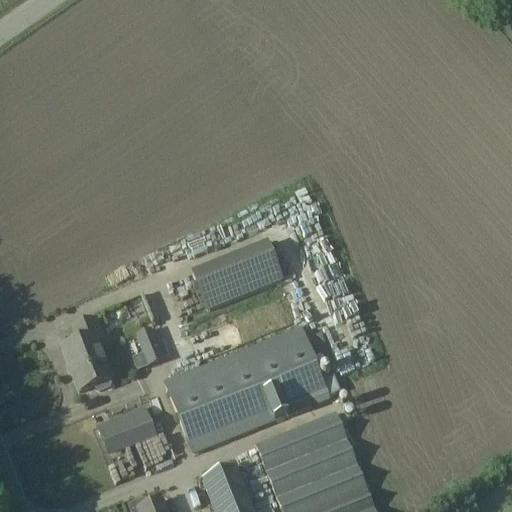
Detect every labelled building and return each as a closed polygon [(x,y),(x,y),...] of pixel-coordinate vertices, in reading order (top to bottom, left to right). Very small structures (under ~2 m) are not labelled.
[(266,250),(195,278),(208,314),(280,283),(266,250)] [(78,343),(58,350),(75,395),(91,389),(93,394),(97,396),(106,392),(108,388),(106,383),(107,383),(92,344),(99,341),(91,321),(72,328),(78,343)] [(229,334),(236,349),(253,342),(247,327),(229,334)] [(300,329),(162,385),(191,458),(329,402),(327,397),(338,393),(331,376),(321,380),(313,361),(328,355),(321,335),(305,341),(300,329)] [(144,357),(132,362),(136,374),(162,365),(153,341),(156,339),(153,332),(137,338),(144,357)] [(144,410),(95,429),(106,459),(155,440),(144,410)] [(374,511),(335,415),(253,449),(278,511),(374,511)] [(252,511),(235,468),(222,474),(236,511),(252,511)] [(139,506),(129,510),(129,511),(164,511),(161,503),(145,509),(141,510),(139,506)]
